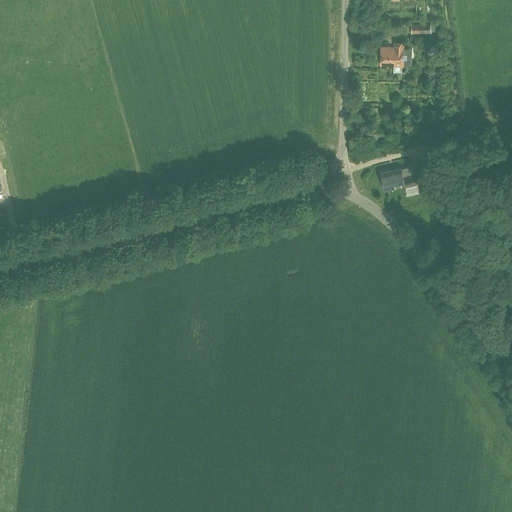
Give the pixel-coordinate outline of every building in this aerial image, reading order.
[(412,23),(412,33),(437,32),(436,22),(412,23)] [(394,71),(402,72),(402,66),(403,66),(404,42),(394,42),(394,47),(381,46),(380,65),(394,66),(394,71)] [(432,71),(434,85),(443,84),(442,70),(432,71)] [(371,130),(372,141),(386,139),(385,128),(371,130)] [(467,160),(470,173),(481,170),(482,175),(495,171),(491,154),(467,160)] [(381,172),(385,189),(405,185),(406,187),(424,183),(421,171),(416,172),(415,164),(402,167),(381,172)] [(498,183),(499,190),(511,187),(511,183),(511,180),(498,183)] [(443,184),(446,195),(458,192),(455,181),(443,184)]
